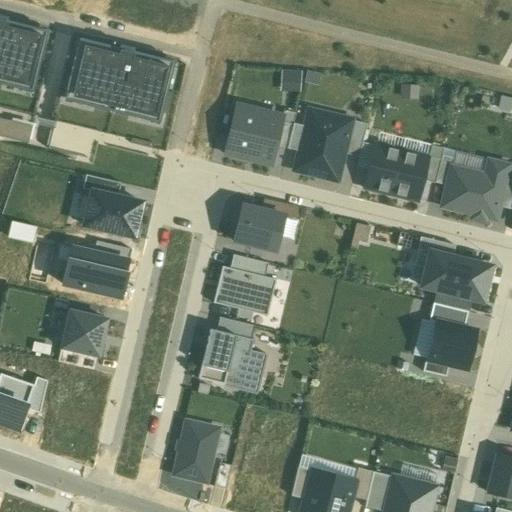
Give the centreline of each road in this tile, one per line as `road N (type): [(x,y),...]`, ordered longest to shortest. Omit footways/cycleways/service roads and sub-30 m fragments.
road 1 (residential): [(217,176),(143,511)]
road 2 (residential): [(95,496),(171,179)]
road 3 (residential): [(217,176),(511,247)]
road 4 (residential): [(511,291),(458,511)]
road 5 (residential): [(198,59),(0,8)]
road 6 (residential): [(171,179),(198,59)]
